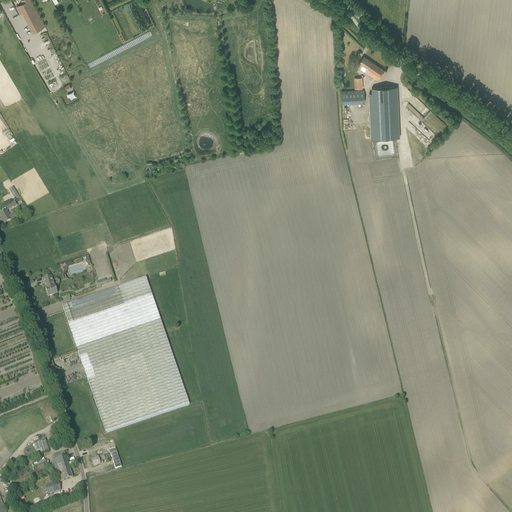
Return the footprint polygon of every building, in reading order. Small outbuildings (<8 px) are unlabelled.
[(20,14),(23,13),(32,29),(43,23),(35,8),(34,8),(29,0),(28,0),(27,1),(26,0),(21,0),(23,3),(16,7),(20,14)] [(384,71),(363,56),(357,66),(361,68),(360,69),(364,72),(377,81),(384,71)] [(363,88),(362,78),(354,78),(354,89),(363,88)] [(372,91),(369,91),(371,139),(400,137),(397,87),(372,88),(372,91)] [(364,103),(364,90),(341,92),(342,104),(364,103)] [(433,131),(442,121),(422,103),(417,109),(409,103),(406,106),(433,131)] [(18,195),(13,187),(9,190),(14,198),(18,195)] [(6,206),(8,210),(16,205),(14,202),(6,206)] [(0,215),(3,220),(2,220),(4,224),(10,220),(16,217),(14,213),(10,216),(7,210),(0,214),(0,215)] [(51,276),(42,279),(46,289),(48,296),(57,293),(55,285),(54,286),(51,276)] [(189,405),(146,277),(119,287),(67,304),(62,306),(105,433),(162,414),(189,405)] [(39,320),(40,327),(48,326),(46,318),(39,320)] [(35,447),(34,447),(37,455),(48,451),(48,452),(49,451),(45,438),(34,441),(35,447)] [(57,473),(59,477),(60,481),(72,478),(64,451),(53,455),(55,459),(53,460),(54,465),(57,473)] [(102,461),(105,460),(104,455),(99,456),(94,458),(95,459),(92,460),(93,466),(103,464),(102,461)] [(5,481),(7,488),(39,478),(39,477),(53,473),(51,466),(47,467),(45,463),(35,466),(37,471),(36,471),(5,481)] [(60,486),(59,482),(45,486),(48,494),(60,490),(59,486),(60,486)]
